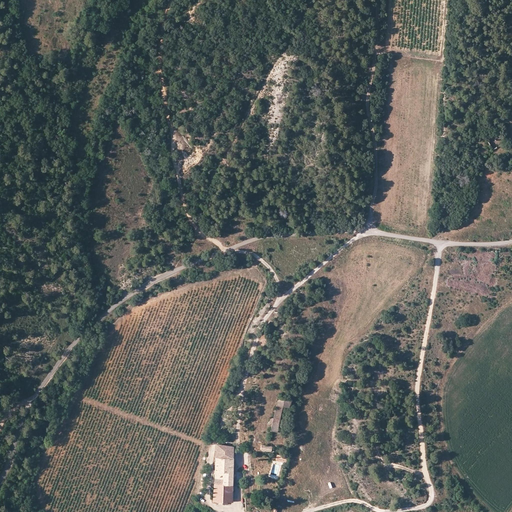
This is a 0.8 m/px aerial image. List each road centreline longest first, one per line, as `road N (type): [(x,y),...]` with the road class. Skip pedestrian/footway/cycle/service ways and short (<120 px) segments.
road 1 (unclassified): [(0,480),(35,393),(105,313),(172,271),(247,241),(361,231)]
road 2 (track): [(173,0),(162,19),(159,66),(188,213),(200,235),(257,255),(274,273),(274,309)]
road 3 (track): [(440,242),(418,397),(432,490),(422,506),(394,511)]
road 4 (residential): [(361,231),(262,321),(239,393),(239,449)]
road 5 (track): [(366,232),(375,188),(366,102),(377,46)]
road 6 (residential): [(511,242),(361,231)]
